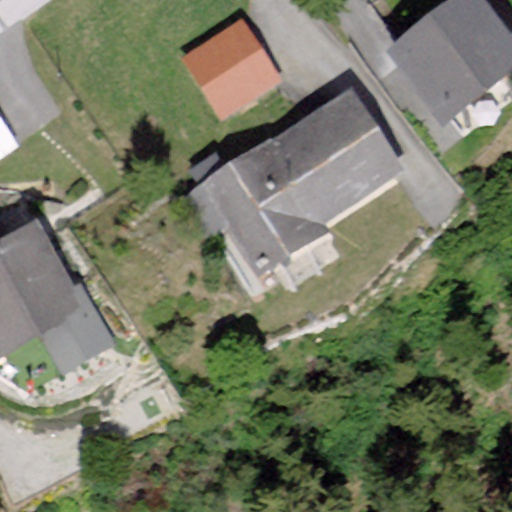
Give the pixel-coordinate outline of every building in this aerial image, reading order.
[(511,63),(473,7),(391,63),(443,138),(511,89),(511,63)] [(242,25),(181,66),(221,125),(282,84),(242,25)] [(351,101),(186,204),(210,243),(227,232),(261,286),(285,271),(282,266),(406,188),(351,101)] [(0,125),(0,164),(18,151),(0,125)] [(40,226),(0,249),(0,370),(45,343),(69,384),(118,355),(40,226)]
